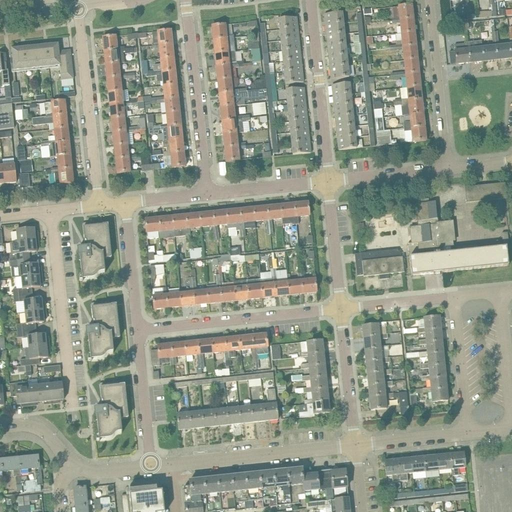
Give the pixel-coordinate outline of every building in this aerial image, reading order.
[(400,21),(413,19),(412,5),(398,7),(399,18),(400,21)] [(325,25),(343,23),(342,13),(324,14),(325,25)] [(280,30),(297,28),(296,17),(278,19),(280,30)] [(393,22),(394,35),(395,35),(415,33),(413,19),(400,21),(393,22)] [(344,34),(343,23),(325,25),(326,36),(344,34)] [(457,24),(452,25),(453,32),(465,31),(464,23),(457,24)] [(226,39),(226,37),(225,25),(211,27),(213,41),(226,39)] [(297,28),(280,30),(281,41),(299,39),(297,28)] [(159,46),(172,45),(171,31),(152,33),(153,44),(158,44),(159,46)] [(415,33),(395,35),(396,46),(403,45),(403,48),(416,47),(415,33)] [(345,45),(344,34),(326,36),(327,47),(345,45)] [(226,39),(213,41),(214,54),(228,53),(227,42),(234,41),(233,36),(226,37),(226,39)] [(117,51),(117,48),(115,37),(102,38),(104,52),(117,51)] [(300,50),(299,39),(281,41),(282,52),(300,50)] [(482,42),(470,43),(466,44),(467,51),(469,51),(470,63),(484,62),(483,49),(482,42)] [(60,67),(58,52),(58,44),(52,45),(52,43),(49,44),(48,48),(46,48),(48,68),(59,67),(60,67)] [(48,68),(46,48),(44,48),(43,44),(40,45),(40,46),(35,47),(37,70),(48,68)] [(158,44),(153,44),(151,44),(152,50),(159,49),(160,60),(174,58),(172,45),(159,46),(158,44)] [(345,45),(327,47),(329,58),(346,56),(345,45)] [(26,50),(24,51),(26,71),(37,70),(35,47),(29,47),(29,46),(26,46),(26,50)] [(499,48),(496,48),(498,60),(511,59),(509,46),(499,48)] [(26,71),(24,51),(21,51),(20,47),(17,47),(17,49),(12,49),(13,60),(10,60),(12,72),(26,71)] [(124,47),(117,48),(117,51),(104,52),(105,65),(118,64),(117,53),(124,52),(124,47)] [(416,47),(403,48),(403,50),(404,61),(418,60),(416,47)] [(496,48),(494,48),(483,49),(484,62),(498,60),(496,48)] [(259,62),(258,49),(251,50),(252,62),(259,62)] [(300,50),(282,52),(283,63),(301,61),(300,50)] [(60,67),(59,67),(61,80),(73,79),(70,51),(58,52),(60,67)] [(469,51),(467,51),(455,52),(455,53),(456,64),(456,65),(470,63),(469,51)] [(235,52),(228,53),(214,54),(216,68),(229,66),(229,64),(236,63),(235,52)] [(5,54),(0,54),(0,71),(1,72),(3,87),(10,86),(8,70),(7,71),(5,54)] [(348,67),(346,56),(329,58),(330,69),(348,67)] [(174,58),(160,60),(161,66),(155,67),(155,72),(161,71),(162,73),(175,72),(174,58)] [(419,73),(418,60),(404,61),(406,72),(406,75),(419,73)] [(301,61),(283,63),(284,74),(302,72),(301,61)] [(237,67),(236,63),(229,64),(229,66),(216,68),(217,81),(231,80),(229,68),(237,67)] [(119,75),(118,64),(105,65),(106,79),(120,78),(119,75)] [(349,78),(348,67),(330,69),(331,80),(349,78)] [(155,72),(154,72),(155,77),(162,76),(163,87),(177,85),(175,72),(162,73),(161,71),(155,72)] [(302,72),(284,74),(285,85),(303,83),(302,72)] [(419,73),(406,75),(406,77),(407,89),(420,87),(419,73)] [(266,89),(265,76),(262,77),(263,84),(253,85),(253,91),(266,89)] [(120,80),(120,78),(106,79),(108,93),(121,91),(120,80)] [(231,80),(217,81),(219,95),(232,93),(232,91),(231,80)] [(331,86),(333,97),(351,95),(350,91),(353,90),(352,84),(331,86)] [(178,99),(177,85),(163,87),(164,98),(165,100),(178,99)] [(422,101),(420,87),(407,89),(408,100),(408,102),(422,101)] [(287,101),(305,99),(304,88),(286,90),(287,101)] [(247,94),(240,95),(241,98),(243,100),(267,97),(266,89),(253,91),(247,91),(247,94)] [(240,95),(239,95),(239,90),(232,91),(232,93),(219,95),(220,108),(234,107),(233,101),(239,100),(241,98),(240,95)] [(121,91),(108,93),(109,106),(123,105),(122,102),(121,91)] [(351,95),(333,97),(334,107),(352,106),(351,95)] [(164,98),(157,99),(158,104),(165,103),(166,114),(180,113),(178,99),(165,100),(164,98)] [(306,110),(305,99),(287,101),(288,112),(306,110)] [(408,100),(401,100),(402,105),(409,104),(410,116),(423,114),(422,101),(408,102),(408,100)] [(65,101),(51,103),(45,103),(46,115),(52,115),(53,117),(66,115),(65,101)] [(130,102),(122,102),(123,105),(109,106),(111,120),(124,118),(123,107),(130,106),(130,102)] [(11,105),(0,105),(0,130),(14,128),(11,105)] [(374,119),(381,119),(380,105),(373,105),(374,119)] [(353,116),(352,106),(334,107),(335,118),(353,116)] [(235,118),(234,107),(220,108),(221,122),(235,120),(235,118)] [(306,110),(288,112),(289,123),(307,121),(306,110)] [(180,113),(166,114),(167,125),(167,127),(181,126),(180,113)] [(423,114),(410,116),(411,127),(404,127),(405,132),(411,132),(411,129),(425,128),(423,114)] [(52,115),(46,115),(45,115),(45,118),(32,120),(32,127),(53,125),(54,130),(68,129),(66,115),(53,117),(52,115)] [(354,127),(353,116),(335,118),(336,129),(354,127)] [(235,120),(221,122),(223,136),(236,134),(243,133),(242,122),(241,117),(235,118),(235,120)] [(125,130),(124,118),(111,120),(112,133),(126,132),(125,130)] [(139,119),(140,128),(133,129),(133,133),(140,133),(140,130),(146,130),(144,119),(139,119)] [(381,119),(374,119),(376,133),(383,132),(381,119)] [(307,121),(289,123),(290,134),(308,132),(307,121)] [(167,127),(167,125),(160,126),(160,131),(163,131),(164,142),(183,140),(181,126),(167,127)] [(355,138),(354,127),(336,129),(337,140),(355,138)] [(426,141),(425,128),(411,129),(411,132),(413,142),(426,141)] [(54,130),(55,136),(49,137),(49,143),(55,142),(55,144),(69,143),(68,129),(54,130)] [(126,132),(112,133),(114,147),(127,145),(126,134),(133,133),(133,129),(125,130),(126,132)] [(308,132),(290,134),(291,144),(309,143),(308,132)] [(384,146),(383,132),(376,133),(377,147),(384,146)] [(238,145),(236,134),(223,136),(224,149),(238,147),(238,145)] [(23,137),(18,142),(22,146),(27,142),(23,137)] [(356,149),(355,138),(337,140),(338,151),(356,149)] [(166,149),(167,153),(163,153),(163,158),(165,157),(170,157),(170,155),(184,154),(183,140),(164,142),(165,150),(166,149)] [(49,143),(48,143),(49,147),(50,158),(57,157),(70,156),(69,143),(55,144),(55,142),(49,143)] [(309,143),(291,144),(293,155),(310,153),(309,143)] [(127,145),(114,147),(115,161),(129,159),(128,157),(127,145)] [(25,160),(24,147),(16,148),(17,161),(25,160)] [(238,147),(224,149),(226,162),(239,161),(238,150),(238,147)] [(170,157),(165,157),(166,169),(185,167),(184,154),(170,155),(170,157)] [(70,156),(57,157),(58,168),(51,169),(51,174),(54,174),(59,173),(58,171),(72,169),(70,156)] [(140,158),(142,171),(149,171),(148,157),(140,158)] [(129,161),(129,159),(115,161),(117,174),(130,173),(129,161)] [(19,161),(20,172),(32,171),(31,160),(19,161)] [(14,165),(2,166),(4,184),(16,183),(14,165)] [(59,173),(54,174),(55,185),(73,183),(72,169),(58,171),(59,173)] [(19,175),(20,184),(20,189),(30,188),(29,174),(19,175)] [(505,184),(504,184),(464,188),(466,203),(506,199),(505,184)] [(295,218),(297,217),(309,216),(308,203),(294,204),(295,218)] [(437,219),(435,203),(416,205),(417,213),(415,213),(416,222),(417,222),(418,227),(408,229),(409,236),(411,236),(412,244),(418,243),(419,256),(409,257),(411,276),(508,266),(506,247),(443,254),(442,247),(453,246),(451,224),(436,225),(435,219),(437,219)] [(294,204),(280,206),(281,220),(282,226),(292,225),(292,226),(298,225),(297,217),(295,218),(294,204)] [(280,206),(267,207),(268,221),(269,228),(271,228),(272,234),(275,234),(273,221),(281,220),(280,206)] [(268,221),(267,207),(253,209),(254,223),(268,221)] [(253,209),(240,210),(241,224),(244,224),(254,223),(253,209)] [(241,224),(240,210),(226,211),(227,225),(228,231),(236,230),(235,224),(238,224),(239,231),(245,231),(244,224),(241,224)] [(226,211),(212,213),(214,227),(215,234),(217,233),(218,240),(217,226),(227,225),(226,211)] [(214,227),(212,213),(199,214),(200,228),(214,227)] [(200,228),(199,214),(186,216),(188,237),(190,237),(193,236),(193,229),(200,228)] [(186,216),(172,217),(174,238),(185,237),(188,237),(186,216)] [(172,217),(158,219),(160,232),(157,232),(158,240),(174,238),(172,217)] [(160,232),(158,219),(145,220),(146,233),(157,232),(160,232)] [(99,274),(102,273),(104,273),(105,273),(103,259),(111,258),(107,225),(102,226),(101,222),(82,224),(85,248),(79,249),(79,247),(78,247),(81,275),(80,275),(79,281),(91,280),(94,279),(96,278),(97,276),(99,274)] [(17,242),(38,240),(37,232),(34,232),(34,229),(16,231),(17,242)] [(38,240),(17,242),(11,243),(13,254),(9,254),(9,261),(25,259),(24,253),(28,253),(37,252),(36,249),(39,248),(38,240)] [(231,257),(237,256),(241,256),(240,249),(230,250),(231,257)] [(192,259),(205,258),(204,250),(191,251),(192,259)] [(361,254),(354,254),(355,263),(357,277),(357,276),(363,275),(363,277),(379,276),(379,280),(389,279),(388,275),(404,273),(402,257),(397,250),(361,254)] [(176,261),(175,252),(164,253),(165,262),(176,261)] [(25,259),(9,261),(10,268),(20,267),(21,278),(41,276),(41,267),(38,268),(38,264),(29,265),(28,253),(24,253),(25,259)] [(231,257),(217,259),(217,265),(231,264),(231,262),(231,257)] [(41,276),(21,278),(22,289),(12,290),(13,296),(32,294),(32,288),(40,287),(40,284),(42,284),(41,276)] [(272,284),(261,286),(262,299),(275,297),(274,284),(276,284),(276,277),(271,277),(272,284)] [(245,287),(234,288),(235,302),(248,300),(247,287),(250,287),(249,280),(244,280),(245,287)] [(305,280),(301,281),(302,294),(316,293),(315,280),(305,280)] [(302,294),(301,281),(287,283),(289,296),(302,294)] [(287,283),(276,284),(274,284),(275,297),(289,296),(287,283)] [(195,285),(190,286),(191,293),(180,294),(181,307),(194,306),(193,293),(195,292),(195,285)] [(261,286),(250,287),(247,287),(248,300),(262,299),(261,286)] [(222,290),(220,290),(221,303),(235,302),(234,288),(222,290)] [(181,307),(180,294),(168,295),(168,289),(162,289),(163,296),(166,295),(167,309),(181,307)] [(217,290),(207,291),(208,304),(221,303),(220,290),(217,290)] [(207,291),(195,292),(193,293),(194,306),(208,304),(207,291)] [(32,294),(13,296),(14,303),(24,302),(25,313),(45,311),(44,303),(42,303),(41,299),(33,300),(32,294)] [(166,295),(163,296),(152,297),(154,310),(167,309),(166,295)] [(108,354),(111,353),(113,353),(112,339),(119,338),(116,305),(110,306),(110,302),(91,304),(93,328),(88,329),(88,327),(87,327),(90,355),(88,355),(88,361),(99,360),(102,359),(104,358),(106,356),(108,354)] [(45,311),(25,313),(26,324),(27,331),(36,330),(35,324),(44,323),(44,319),(46,319),(45,311)] [(425,331),(441,329),(439,317),(423,319),(424,329),(416,329),(417,334),(425,333),(425,331)] [(379,337),(379,335),(378,328),(386,327),(386,322),(377,323),(377,325),(362,327),(363,339),(379,337)] [(425,331),(425,333),(426,340),(417,341),(418,346),(426,345),(426,343),(442,341),(441,329),(425,331)] [(253,349),(256,349),(268,348),(266,334),(252,336),(253,349)] [(379,337),(363,339),(364,351),(380,350),(380,347),(379,340),(388,339),(387,334),(379,335),(379,337)] [(45,335),(37,336),(27,337),(28,348),(49,346),(48,338),(46,338),(45,335)] [(252,336),(238,337),(240,351),(252,350),(252,357),(257,356),(256,349),(253,349),(252,336)] [(238,337),(225,339),(226,352),(229,352),(240,351),(238,337)] [(225,339),(212,340),(213,354),(224,353),(225,360),(230,359),(229,352),(226,352),(225,339)] [(213,354),(212,340),(198,342),(199,355),(202,355),(213,354)] [(307,355),(323,353),(322,341),(306,343),(307,352),(299,353),(299,358),(307,357),(307,355)] [(426,343),(426,345),(427,352),(419,353),(419,358),(427,357),(427,355),(443,353),(442,341),(426,343)] [(198,342),(184,343),(186,357),(197,356),(197,363),(202,363),(202,355),(199,355),(198,342)] [(186,357),(184,343),(171,345),(172,358),(175,358),(186,357)] [(172,358),(171,345),(157,346),(158,351),(150,352),(152,367),(160,366),(159,359),(169,358),(170,358),(172,358)] [(49,346),(28,348),(30,359),(20,360),(21,367),(25,366),(30,366),(37,365),(36,359),(48,358),(47,354),(50,354),(49,346)] [(380,350),(364,351),(366,363),(381,362),(381,359),(380,352),(389,351),(388,346),(380,347),(380,350)] [(280,352),(272,353),(273,361),(281,360),(280,352)] [(307,355),(307,357),(308,364),(300,365),(301,370),(308,369),(308,367),(325,365),(323,353),(307,355)] [(427,355),(427,357),(428,364),(420,365),(420,370),(428,369),(428,367),(444,365),(443,353),(427,355)] [(381,362),(366,363),(367,375),(382,373),(382,371),(382,364),(390,363),(390,359),(381,359),(381,362)] [(308,367),(308,369),(309,376),(301,377),(302,382),(310,381),(309,379),(326,377),(325,365),(308,367)] [(428,367),(428,369),(429,376),(421,377),(422,382),(429,381),(429,379),(445,377),(444,365),(428,367)] [(391,370),(382,371),(382,373),(367,375),(368,387),(384,385),(384,383),(383,376),(391,375),(391,370)] [(309,379),(310,381),(310,388),(303,389),(303,394),(311,393),(311,391),(327,389),(326,377),(309,379)] [(429,379),(429,381),(430,388),(422,389),(423,394),(431,393),(431,391),(447,389),(445,377),(429,379)] [(116,434),(119,433),(121,433),(122,433),(120,419),(128,418),(124,385),(119,386),(118,382),(99,384),(102,408),(96,409),(96,407),(95,407),(98,435),(96,435),(96,441),(108,440),(111,439),(116,434)] [(392,382),(384,383),(384,385),(368,387),(369,399),(385,397),(385,395),(384,388),(392,387),(392,382)] [(62,383),(50,385),(52,404),(60,403),(60,401),(63,400),(62,383)] [(29,406),(27,387),(16,389),(16,384),(9,385),(10,388),(11,398),(17,397),(17,405),(21,405),(22,407),(29,406)] [(52,404),(50,385),(39,386),(41,403),(44,402),(44,405),(52,404)] [(39,386),(27,387),(29,406),(37,405),(37,403),(41,403),(39,386)] [(311,391),(311,393),(311,400),(304,401),(304,406),(306,406),(312,405),(312,403),(328,401),(327,389),(311,391)] [(431,391),(431,393),(431,400),(427,401),(427,405),(435,404),(435,403),(448,401),(447,389),(431,391)] [(269,405),(264,406),(265,422),(278,420),(274,390),(267,391),(269,405)] [(399,408),(407,407),(406,393),(398,394),(399,408)] [(385,397),(369,399),(370,411),(386,409),(385,400),(394,399),(393,394),(385,395),(385,397)] [(312,405),(306,406),(307,413),(280,416),(281,420),(314,417),(314,415),(329,413),(328,401),(312,403),(312,405)] [(264,406),(251,407),(253,423),(265,422),(264,406)] [(251,407),(239,408),(240,424),(253,423),(251,407)] [(239,408),(226,410),(228,426),(240,424),(239,408)] [(228,426),(226,410),(214,411),(216,427),(228,426)] [(216,427),(214,411),(202,412),(203,428),(216,427)] [(202,412),(189,413),(191,429),(203,428),(202,412)] [(191,429),(189,413),(177,415),(178,431),(191,429)] [(450,455),(452,470),(465,468),(464,453),(450,455)] [(452,470),(450,455),(437,456),(439,471),(452,470)] [(439,471),(437,456),(424,458),(425,472),(439,471)] [(19,459),(21,475),(29,474),(28,469),(39,468),(37,457),(19,459)] [(425,472),(424,458),(411,459),(412,474),(425,472)] [(21,475),(19,459),(1,461),(2,472),(12,471),(13,478),(21,477),(21,475)] [(411,459),(398,460),(400,482),(408,481),(407,474),(412,474),(411,459)] [(400,482),(398,460),(384,462),(386,477),(391,476),(392,483),(400,482)] [(302,469),(287,471),(290,505),(299,504),(298,496),(304,496),(304,494),(304,492),(303,486),(302,476),(302,472),(302,469)] [(331,482),(325,482),(325,490),(332,489),(347,488),(346,484),(345,469),(330,470),(331,482)] [(21,478),(22,483),(23,482),(24,493),(41,491),(40,486),(42,485),(41,471),(38,471),(39,473),(35,474),(36,481),(27,482),(26,477),(21,478)] [(287,471),(273,472),(274,479),(274,485),(275,492),(276,498),(277,506),(284,505),(290,505),(287,471)] [(273,472),(259,474),(260,487),(261,492),(261,497),(261,500),(268,499),(269,507),(277,506),(276,498),(275,492),(274,485),(274,479),(273,472)] [(308,475),(302,476),(303,486),(304,492),(304,494),(311,493),(310,491),(319,490),(325,490),(325,482),(318,483),(317,472),(307,473),(308,473),(308,475)] [(259,474),(245,475),(246,487),(247,492),(247,499),(248,502),(252,501),(261,500),(261,497),(261,492),(260,487),(259,474)] [(245,475),(231,477),(233,493),(234,503),(244,502),(248,502),(247,499),(247,492),(246,487),(245,475)] [(217,478),(219,494),(220,511),(234,510),(234,503),(233,493),(231,477),(217,478)] [(217,478),(203,480),(205,496),(206,500),(206,511),(212,511),(220,511),(219,494),(217,478)] [(190,487),(184,487),(185,504),(185,511),(206,511),(206,500),(205,496),(203,480),(189,481),(190,484),(190,487)] [(156,488),(152,488),(130,490),(129,487),(128,487),(129,495),(121,496),(122,511),(164,511),(162,492),(157,492),(156,488)] [(76,507),(87,506),(85,488),(74,489),(76,507)] [(37,495),(23,496),(24,511),(25,511),(30,511),(29,506),(29,502),(38,501),(37,495)] [(348,511),(349,511),(348,499),(305,503),(306,511),(307,511),(318,508),(318,509),(323,509),(328,508),(328,507),(330,506),(330,511),(348,511)]
